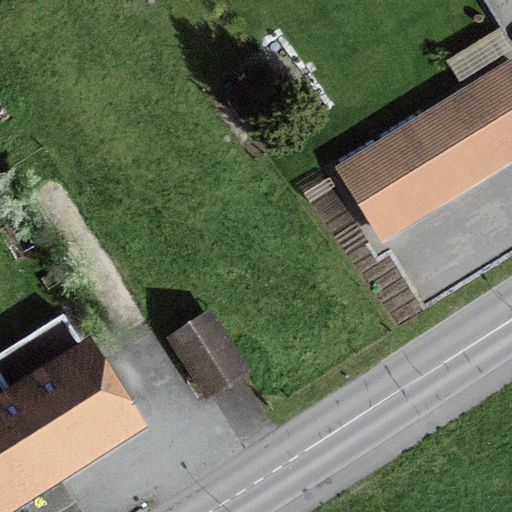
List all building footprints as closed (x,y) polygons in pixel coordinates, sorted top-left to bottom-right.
[(511,54),(511,48),(501,30),(446,63),(459,85),(511,54)] [(382,246),(511,165),(511,60),(335,170),(382,246)] [(264,68),(222,95),(241,124),(283,96),(264,68)] [(167,341),(205,403),(250,376),(212,314),(167,341)] [(0,511),(25,511),(148,435),(91,345),(84,349),(64,317),(0,357),(0,511)]
